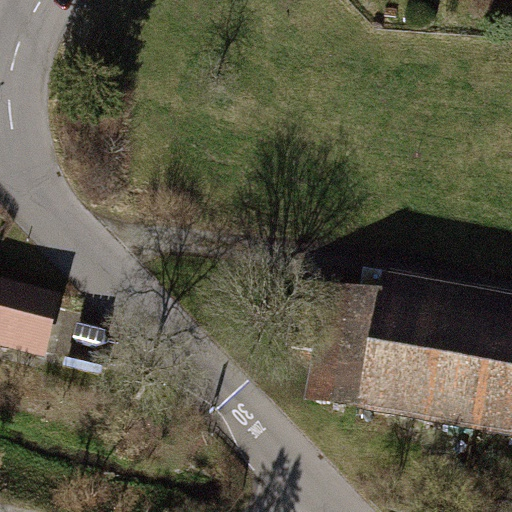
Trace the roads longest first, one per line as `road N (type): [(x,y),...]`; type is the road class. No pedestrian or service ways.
road 1 (residential): [(45,0),(18,54),(15,127),(32,197),(339,511)]
road 2 (unknown): [(107,273),(200,242),(511,294)]
